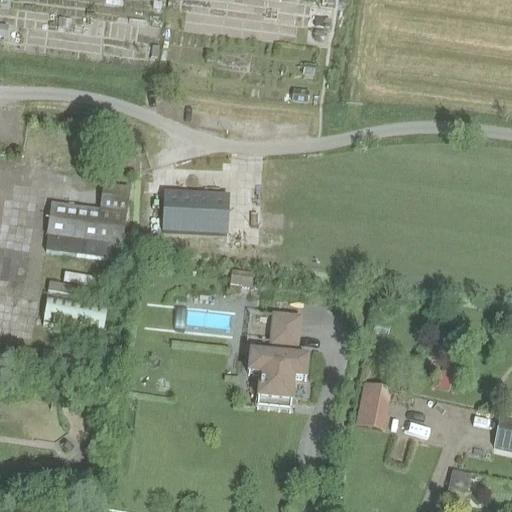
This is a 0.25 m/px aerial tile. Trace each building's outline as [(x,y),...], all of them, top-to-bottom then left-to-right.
[(315,42),(323,43),(324,36),(316,34),(315,42)] [(306,105),(308,95),(300,94),(299,104),(306,105)] [(46,238),(47,239),(45,254),(118,264),(120,249),(122,249),(128,197),(103,193),(100,213),(50,206),(46,238)] [(152,196),(152,236),(216,236),(216,196),(152,196)] [(230,274),(228,296),(239,297),(240,290),(250,291),(252,278),(252,276),(230,274)] [(50,292),(73,296),(75,284),(84,286),(85,280),(67,276),(65,286),(51,284),(50,292)] [(108,308),(48,297),(42,328),(102,339),(108,308)] [(305,382),(307,361),(295,360),(299,321),(273,318),(269,357),(250,355),(248,376),(260,378),(257,401),(256,412),(290,415),(291,405),(293,381),(305,382)] [(79,360),(43,354),(41,364),(77,370),(79,360)] [(391,392),(363,386),(355,429),(382,434),(391,392)] [(511,423),(499,421),(492,450),(511,453),(511,423)] [(451,474),(447,491),(463,494),(467,477),(451,474)]
